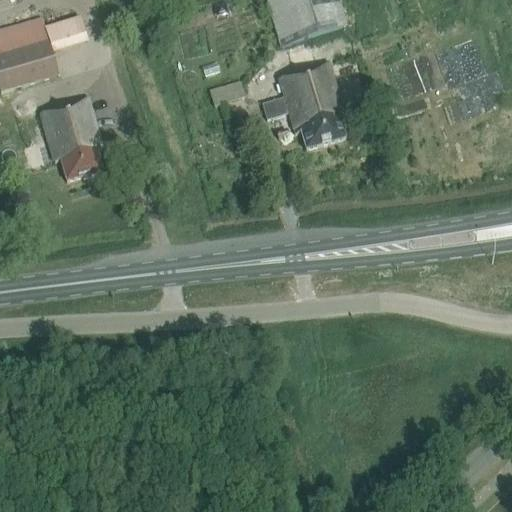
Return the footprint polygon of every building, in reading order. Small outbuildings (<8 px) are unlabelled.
[(344,31),(334,0),(265,0),(282,51),(344,31)] [(0,97),(56,81),(44,42),(46,41),(41,21),(0,32),(0,97)] [(328,66),(295,76),(296,79),(279,85),(285,103),(263,109),(268,125),(290,118),(296,139),(300,138),(305,155),(345,143),(340,126),(346,124),(328,66)] [(245,103),(240,88),(209,98),(214,113),(245,103)] [(86,102),(55,111),(56,115),(41,119),(55,167),(61,165),(67,186),(102,176),(96,155),(102,153),(86,102)] [(289,141),(287,135),(277,138),(279,145),(289,141)]
